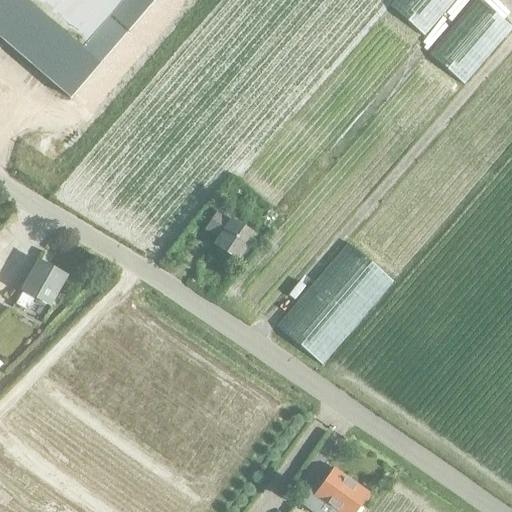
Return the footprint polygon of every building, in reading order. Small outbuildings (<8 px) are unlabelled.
[(0,0),(0,38),(70,99),(155,0),(0,0)] [(244,180),(277,207),(324,149),(291,122),(244,180)] [(317,254),(363,195),(327,168),(282,227),(317,254)] [(236,259),(253,235),(234,222),(233,224),(217,213),(205,230),(219,239),(215,245),(236,259)] [(50,303),(66,277),(41,263),(17,304),(29,310),(37,296),(50,303)] [(301,505),(311,511),(355,511),(368,495),(344,479),(346,476),(338,471),(337,474),(334,472),(317,495),(311,491),(301,505)]
